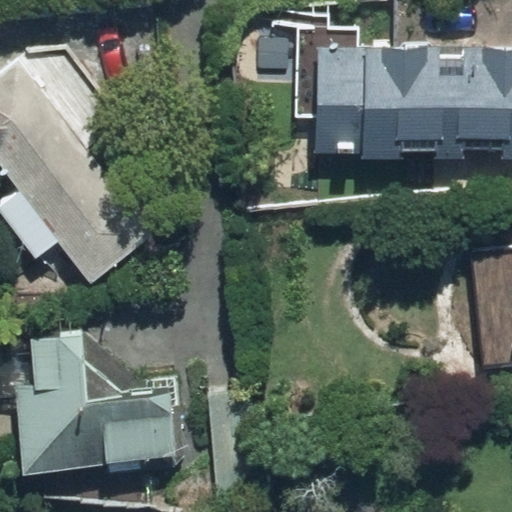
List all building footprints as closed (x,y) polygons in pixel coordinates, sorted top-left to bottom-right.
[(459,37),(460,20),(333,13),(328,133),(475,140),(475,131),(511,132),(511,22),(483,21),(482,38),(459,37)] [(111,135),(127,122),(68,48),(7,49),(7,76),(0,76),(0,143),(10,144),(33,177),(8,192),(46,244),(69,227),(100,272),(173,212),(111,135)] [(473,345),(511,345),(511,172),(475,172),(473,345)] [(114,446),(115,460),(200,456),(193,277),(82,282),(83,310),(51,312),(52,332),(5,334),(7,389),(35,388),(38,449),(114,446)] [(279,371),(216,377),(228,500),(290,494),(279,371)]
